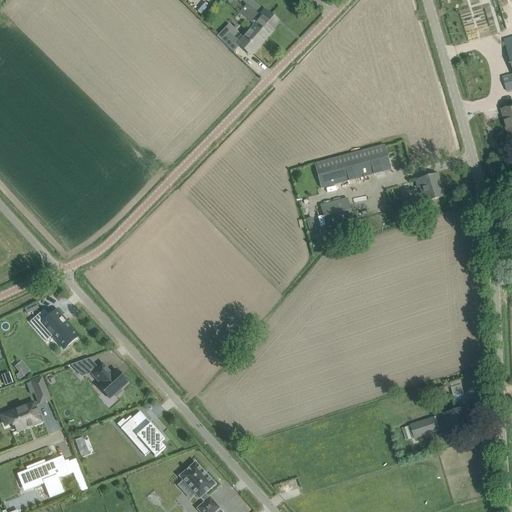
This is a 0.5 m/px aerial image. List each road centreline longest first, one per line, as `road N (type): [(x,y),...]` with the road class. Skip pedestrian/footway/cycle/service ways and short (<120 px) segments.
road 1 (unclassified): [(511,511),(489,227),(426,0)]
road 2 (unclassified): [(58,270),(110,241),(347,0)]
road 3 (residential): [(275,511),(58,270)]
